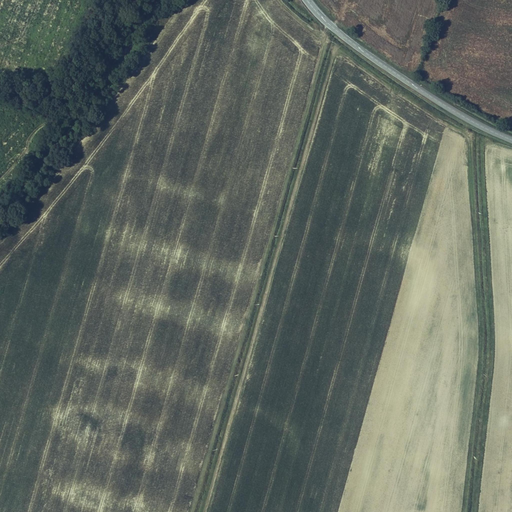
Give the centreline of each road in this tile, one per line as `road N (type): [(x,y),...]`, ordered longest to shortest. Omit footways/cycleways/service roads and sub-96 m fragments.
road 1 (tertiary): [(308,0),(422,91),(511,138)]
road 2 (track): [(134,0),(86,82),(39,129),(0,186)]
